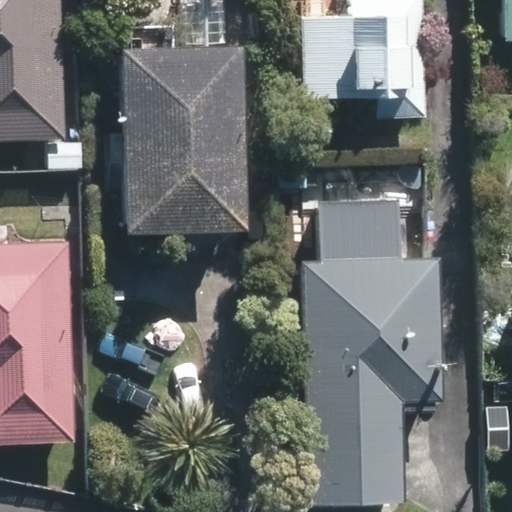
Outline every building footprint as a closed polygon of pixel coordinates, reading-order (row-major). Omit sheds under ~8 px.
[(0,0),(0,146),(50,145),(45,0),(0,0)] [(216,0),(174,0),(173,47),(216,48),(216,0)] [(331,0),(332,17),(285,20),(289,108),(338,106),(353,112),(360,111),(361,126),(417,123),(410,0),(331,0)] [(511,0),(481,0),(484,53),(511,51),(511,0)] [(219,56),(96,60),(101,244),(224,240),(219,56)] [(301,268),(282,269),(292,511),(342,511),(391,510),(387,409),(427,408),(421,264),(383,265),(381,207),(299,211),(301,268)] [(56,249),(0,250),(0,447),(61,446),(56,249)]
